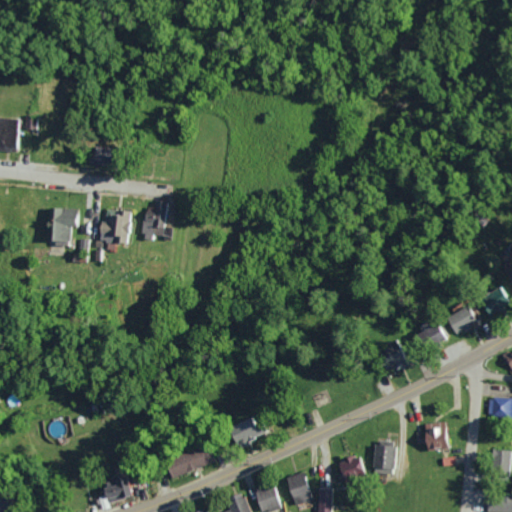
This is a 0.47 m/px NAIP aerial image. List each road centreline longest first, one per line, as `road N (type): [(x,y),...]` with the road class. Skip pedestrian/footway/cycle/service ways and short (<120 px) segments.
road 1 (secondary): [(511,333),(418,387),(139,511)]
road 2 (residential): [(478,353),(462,511)]
road 3 (residential): [(153,187),(0,172)]
